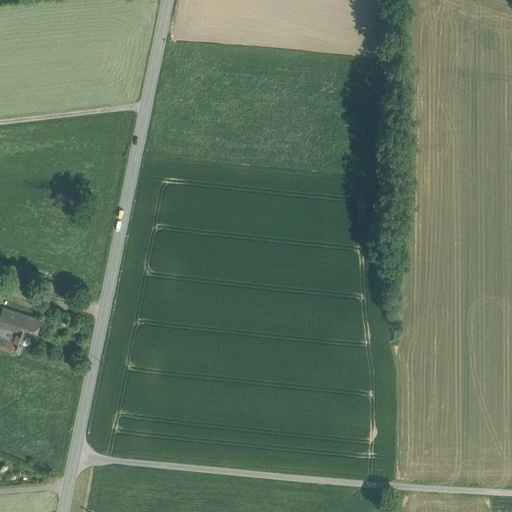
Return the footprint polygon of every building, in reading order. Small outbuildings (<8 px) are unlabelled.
[(22,283),(0,277),(0,290),(3,291),(19,295),(22,283)] [(39,280),(37,286),(52,290),(54,283),(39,280)] [(37,287),(22,283),(19,295),(49,302),(52,290),(37,286),(37,287)] [(42,319),(3,307),(0,316),(0,326),(14,331),(26,334),(36,337),(42,319)] [(0,326),(0,336),(15,341),(16,339),(12,337),(14,331),(0,326)] [(26,334),(14,331),(12,337),(16,339),(15,341),(0,336),(0,347),(19,354),(26,334)]
